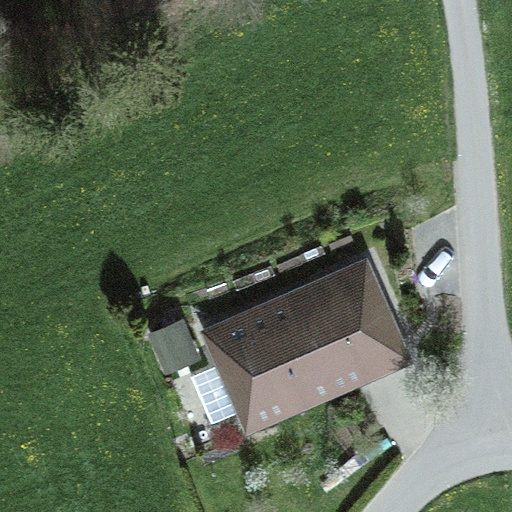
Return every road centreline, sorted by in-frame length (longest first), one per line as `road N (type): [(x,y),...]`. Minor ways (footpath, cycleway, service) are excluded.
road 1 (unclassified): [(488,433),(471,89),(459,0)]
road 2 (unclassified): [(387,511),(488,433)]
